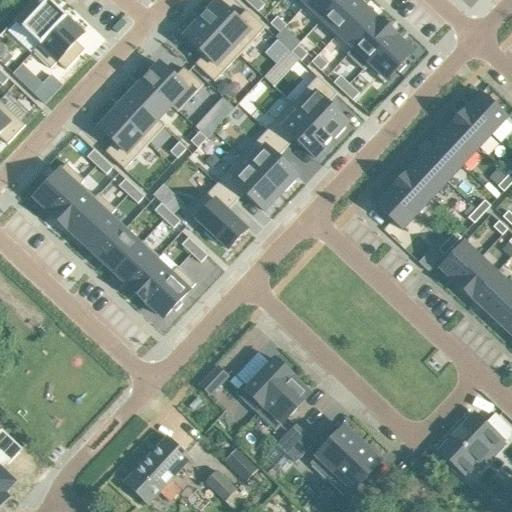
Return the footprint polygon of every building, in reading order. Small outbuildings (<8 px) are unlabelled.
[(258,0),(252,0),(248,4),(258,13),(265,6),(258,0)] [(293,0),(303,9),(311,0),(293,0)] [(311,0),(303,9),(319,23),(340,0),(311,0)] [(355,0),(340,0),(319,23),(335,39),(339,35),(338,35),(363,8),(355,0)] [(32,1),(14,21),(39,45),(40,46),(65,19),(66,19),(66,18),(48,1),(41,9),(32,1)] [(218,2),(201,20),(240,56),(265,29),(246,11),(237,20),(218,2)] [(363,8),(338,35),(339,35),(353,49),(354,50),(379,23),(378,22),(363,8)] [(277,17),(270,25),(280,34),(284,30),(287,26),(277,17)] [(39,45),(32,52),(51,69),(57,62),(66,70),(85,50),(76,42),(83,35),(66,19),(65,19),(40,46),(39,45)] [(188,34),(184,37),(204,56),(195,65),(214,83),(240,56),(201,20),(198,23),(197,21),(186,32),(188,34)] [(353,49),(346,56),(364,72),(367,69),(366,68),(395,37),(396,38),(396,37),(379,21),(378,22),(379,23),(354,50),(353,49)] [(280,34),(275,38),(278,41),(289,51),(291,53),(298,46),(299,44),(284,30),(280,34)] [(395,37),(366,68),(367,69),(384,84),(396,71),(399,74),(406,66),(403,63),(412,54),(396,38),(395,37)] [(0,44),(0,59),(1,61),(9,53),(0,44)] [(298,46),(291,53),(298,60),(301,62),(308,55),(298,46)] [(288,70),(298,60),(291,53),(289,51),(280,62),(288,70)] [(318,56),(311,63),(321,72),(328,65),(318,56)] [(160,64),(144,81),(171,106),(170,107),(178,113),(202,87),(184,69),(175,78),(160,64)] [(0,71),(0,84),(2,87),(9,79),(0,71)] [(51,76),(35,94),(45,104),(62,86),(51,76)] [(340,77),(333,84),(343,93),(350,85),(340,77)] [(317,78),(292,105),(330,141),(333,138),(335,140),(345,128),(344,127),(347,123),(327,105),(336,95),(317,78)] [(144,81),(129,96),(156,122),(157,121),(170,107),(171,106),(144,81)] [(350,85),(343,93),(352,102),(359,94),(350,85)] [(507,119),(481,95),(465,111),(491,135),(507,119)] [(129,96),(115,112),(149,144),(164,128),(157,121),(156,122),(129,96)] [(222,99),(211,111),(223,122),(234,110),(222,99)] [(0,137),(8,145),(25,126),(0,102),(0,137)] [(292,105),(267,132),(286,149),(294,140),(314,158),(330,141),(292,105)] [(491,135),(465,111),(451,127),(477,151),(491,135)] [(115,112),(99,129),(114,143),(105,152),(124,170),(149,144),(115,112)] [(477,151),(451,127),(436,143),(462,167),(477,151)] [(199,132),(190,142),(198,149),(207,139),(199,132)] [(267,132),(242,158),(280,194),(283,192),(285,193),(295,182),(293,180),(297,177),(277,158),(286,149),(267,132)] [(179,143),(170,152),(177,159),(186,150),(179,143)] [(462,167),(436,143),(421,158),(447,183),(462,167)] [(94,150),(87,157),(96,166),(103,159),(94,150)] [(242,158),(217,185),(236,203),(244,194),(264,212),(280,194),(242,158)] [(447,183),(421,158),(406,174),(433,199),(447,183)] [(103,159),(96,166),(106,175),(113,168),(103,159)] [(66,164),(34,198),(51,214),(80,184),(81,184),(84,181),(66,164)] [(433,199),(406,174),(392,190),(418,214),(433,199)] [(503,193),(511,184),(506,178),(498,187),(503,193)] [(125,180),(118,187),(128,196),(135,188),(125,180)] [(51,214),(50,215),(67,231),(68,230),(67,229),(96,198),(95,198),(81,184),(80,184),(51,214)] [(217,185),(190,214),(207,230),(204,233),(215,243),(218,240),(228,250),(247,230),(227,212),(236,203),(217,185)] [(135,188),(128,196),(137,205),(144,197),(135,188)] [(418,214),(392,190),(376,206),(402,231),(418,214)] [(96,198),(67,229),(68,230),(83,244),(108,217),(109,217),(116,210),(98,194),(95,198),(96,198)] [(176,198),(166,209),(171,213),(173,215),(183,205),(176,198)] [(485,201),(476,210),(482,215),(490,207),(485,201)] [(161,204),(154,212),(164,221),(171,213),(166,209),(161,204)] [(474,224),(482,215),(476,210),(468,219),(474,224)] [(503,218),(511,226),(511,225),(511,215),(508,212),(503,218)] [(171,213),(164,221),(173,229),(180,222),(173,215),(171,213)] [(108,217),(83,244),(99,259),(124,232),(109,217),(108,217)] [(493,228),(502,236),(507,230),(499,222),(493,228)] [(124,232),(99,259),(115,273),(140,246),(139,246),(124,232)] [(455,233),(447,242),(453,247),(461,238),(455,233)] [(188,239),(182,246),(191,255),(198,248),(188,239)] [(140,246),(115,273),(130,287),(130,288),(156,261),(156,262),(160,258),(142,242),(139,246),(140,246)] [(444,256),(453,247),(447,242),(439,250),(444,256)] [(456,285),(481,259),(464,244),(440,270),(456,285)] [(198,248),(191,255),(201,264),(207,257),(198,248)] [(472,300),(496,274),(481,259),(456,285),(472,300)] [(130,287),(129,288),(146,304),(147,304),(146,303),(171,276),(171,275),(156,262),(156,261),(130,288),(130,287)] [(171,276),(146,303),(147,304),(163,319),(173,309),(176,312),(183,305),(180,302),(195,285),(177,268),(171,275),(171,276)] [(488,315),(511,288),(496,274),(472,300),(488,315)] [(504,329),(511,320),(511,288),(488,315),(504,329)] [(257,414),(292,378),(292,379),(293,378),(274,360),(239,397),(257,414)] [(200,386),(210,396),(228,378),(217,368),(200,386)] [(292,379),(292,378),(257,414),(275,432),(310,395),(292,379)] [(494,438),(503,446),(511,437),(511,429),(495,414),(485,424),(475,414),(439,452),(465,477),(475,466),(471,462),(494,438)] [(286,455),(304,435),(295,426),(276,446),(286,455)] [(362,445),(344,428),(310,464),(328,481),(362,445)] [(314,444),(304,435),(286,455),(295,464),(314,444)] [(0,508),(10,497),(6,493),(17,482),(13,478),(32,457),(11,437),(2,447),(0,444),(0,508)] [(171,481),(191,460),(167,438),(125,483),(148,505),(160,493),(169,502),(180,490),(171,481)] [(365,448),(362,445),(328,481),(351,504),(366,488),(361,483),(380,462),(377,459),(379,456),(367,446),(365,448)] [(257,470),(237,451),(226,462),(246,482),(257,470)] [(216,472),(205,483),(225,503),(236,491),(216,472)] [(361,511),(380,493),(370,484),(366,488),(351,504),(359,511),(361,511)] [(236,491),(225,503),(234,511),(245,500),(236,491)] [(511,500),(503,492),(489,506),(495,511),(503,511),(511,503),(511,500)]
